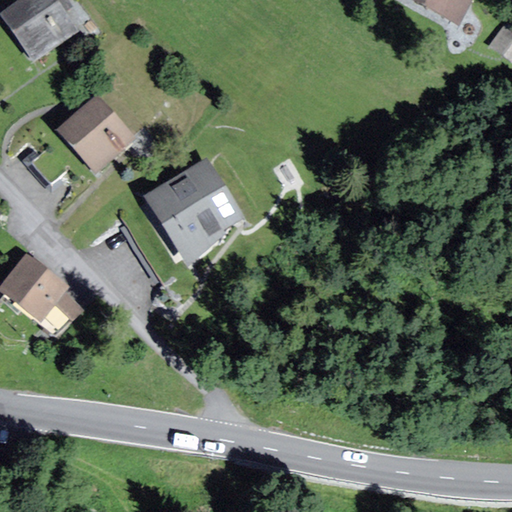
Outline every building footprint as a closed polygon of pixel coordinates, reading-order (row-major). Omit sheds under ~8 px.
[(71,9),(64,0),(30,0),(2,21),(34,64),(76,34),(62,15),(71,9)] [(472,0),(407,0),(459,27),(472,0)] [(131,142),(97,104),(60,137),(94,175),(131,142)] [(241,223),(205,168),(148,205),(184,260),(241,223)] [(67,292),(28,262),(0,297),(39,327),(40,325),(56,336),(78,307),(64,296),(67,292)]
